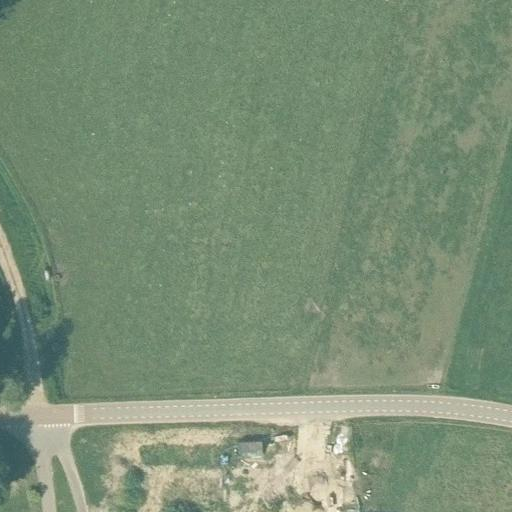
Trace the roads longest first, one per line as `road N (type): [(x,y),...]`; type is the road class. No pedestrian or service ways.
road 1 (tertiary): [(511,419),(436,407),(39,417)]
road 2 (track): [(39,417),(25,323),(0,253)]
